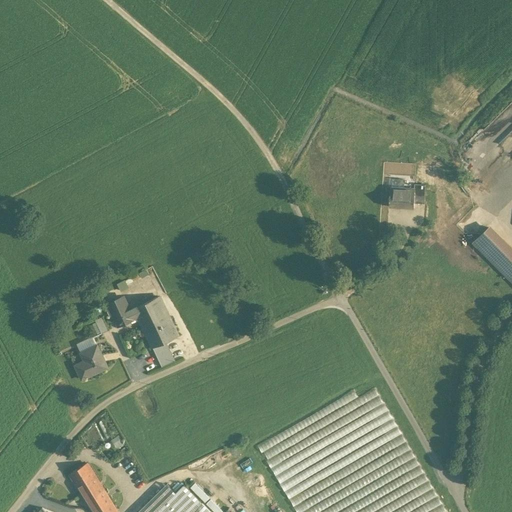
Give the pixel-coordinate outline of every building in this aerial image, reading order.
[(415,188),(414,203),(425,204),(426,185),(414,184),(414,188),(415,188)] [(414,188),(391,187),(389,207),(414,208),(414,203),(415,188),(414,188)] [(511,250),(489,227),(474,242),(511,281),(511,250)] [(123,290),(128,287),(125,279),(119,282),(123,290)] [(133,319),(130,311),(123,297),(109,303),(119,325),(133,319)] [(158,297),(130,311),(133,319),(138,317),(153,347),(165,342),(178,337),(158,297)] [(103,317),(95,320),(102,333),(109,330),(103,317)] [(174,361),(165,342),(153,347),(162,367),(174,361)] [(108,367),(97,345),(82,353),(86,363),(77,368),(82,379),(108,367)] [(263,439),(300,511),(446,511),(381,384),(357,397),(355,392),(263,439)] [(115,447),(122,445),(119,436),(112,438),(115,447)] [(117,511),(102,487),(88,464),(71,474),(93,511),(117,511)] [(109,482),(102,487),(117,511),(122,511),(127,510),(109,482)] [(156,511),(176,493),(167,484),(138,511),(156,511)] [(46,511),(42,508),(38,511),(210,511),(184,485),(176,493),(156,511),(46,511)]
